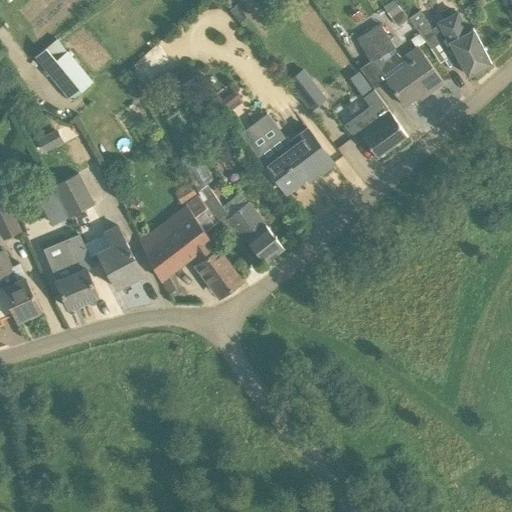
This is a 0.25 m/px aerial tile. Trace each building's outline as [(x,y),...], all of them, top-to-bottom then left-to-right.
[(391,18),(401,11),(394,0),(383,8),(391,18)] [(451,48),(453,48),(468,76),(491,63),(474,30),(468,34),(457,14),(439,23),(432,28),(419,10),(409,18),(420,33),(425,42),(431,49),(446,38),(451,48)] [(371,62),(395,48),(380,23),(356,37),(371,62)] [(425,42),(420,33),(411,40),(416,48),(418,47),(425,42)] [(35,57),(45,70),(67,50),(57,38),(35,57)] [(416,48),(402,59),(406,65),(397,72),(386,80),(405,107),(425,92),(427,95),(444,83),(418,47),(416,48)] [(67,50),(45,70),(71,100),(93,81),(67,50)] [(311,110),(326,99),(303,68),(288,80),(311,110)] [(226,108),(240,98),(229,82),(215,93),(226,108)] [(392,115),(363,137),(378,158),(408,137),(392,115)] [(63,142),(57,129),(37,139),(44,152),(63,142)] [(291,149),(266,166),(286,193),(316,170),(319,174),(333,163),(308,129),(287,144),(291,149)] [(218,221),(228,214),(222,206),(207,184),(213,180),(195,149),(179,158),(197,190),(203,202),(218,221)] [(78,173),(54,185),(70,216),(94,204),(78,173)] [(174,191),(182,204),(197,195),(189,182),(174,191)] [(21,186),(13,190),(20,206),(28,202),(21,186)] [(249,202),(248,203),(240,192),(222,206),(228,214),(265,263),(284,248),(249,202)] [(198,195),(139,240),(168,293),(175,289),(168,274),(194,254),(199,263),(197,264),(221,297),(242,281),(205,231),(218,221),(203,202),(198,195)] [(4,199),(0,200),(0,227),(5,237),(19,231),(4,199)] [(117,289),(143,275),(118,225),(104,233),(111,247),(99,254),(117,289)] [(98,296),(87,269),(96,265),(79,234),(44,249),(57,280),(68,309),(98,296)] [(0,251),(0,284),(1,287),(14,314),(17,321),(41,310),(23,270),(11,276),(4,259),(8,257),(5,249),(0,251)] [(0,325),(2,325),(0,320),(14,314),(1,287),(0,287),(0,325)]
